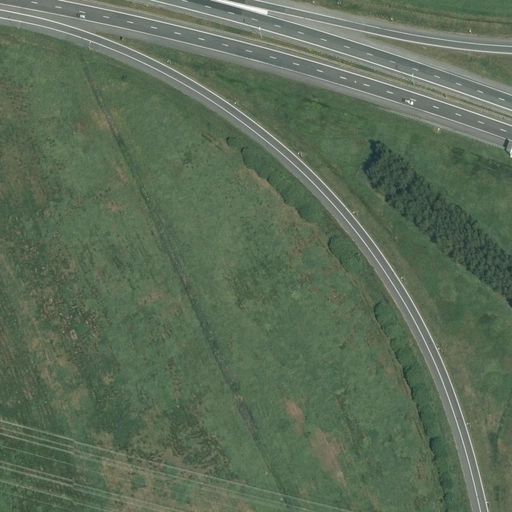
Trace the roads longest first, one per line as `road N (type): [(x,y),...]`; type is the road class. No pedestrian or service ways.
road 1 (motorway): [(0,13),(162,71),(258,133),(319,187),(420,330),(452,406),(481,511)]
road 2 (motorway): [(15,0),(294,64),(511,134)]
road 3 (motorway): [(511,103),(177,0)]
road 4 (motorway): [(511,50),(209,0)]
